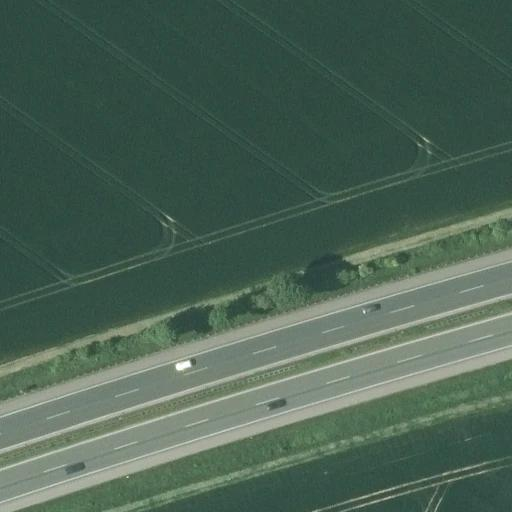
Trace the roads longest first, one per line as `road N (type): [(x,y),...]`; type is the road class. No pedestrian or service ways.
road 1 (track): [(511,217),(0,375)]
road 2 (motorway): [(511,281),(0,438)]
road 3 (motorway): [(0,488),(511,332)]
road 4 (track): [(124,511),(511,399)]
